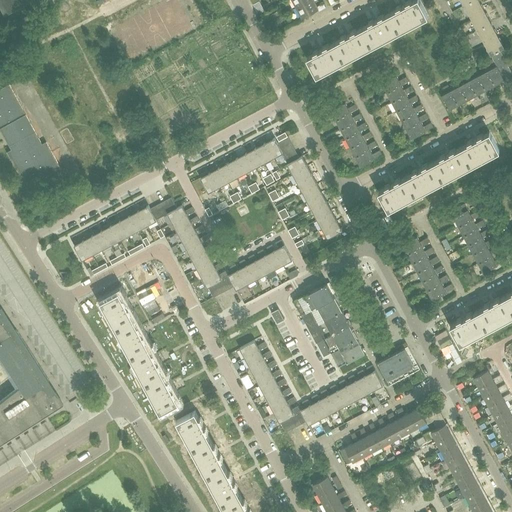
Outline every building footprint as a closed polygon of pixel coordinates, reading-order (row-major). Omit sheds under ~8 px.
[(0,0),(0,8),(3,14),(29,0),(0,0)] [(326,7),(324,3),(317,6),(314,0),(315,0),(307,0),(297,6),(302,17),(318,8),(320,10),(326,7)] [(419,0),(413,0),(402,6),(390,12),(400,30),(428,16),(419,0)] [(472,0),(464,4),(472,18),(478,15),(477,11),(483,8),(479,0),(472,0)] [(472,18),(477,29),(491,22),(483,8),(477,11),(478,15),(472,18)] [(390,12),(378,19),(363,27),(372,45),(400,30),(390,12)] [(23,22),(31,18),(29,14),(21,18),(23,22)] [(477,29),(485,43),(492,40),(490,36),(496,32),(491,22),(477,29)] [(363,27),(346,36),(335,42),(345,60),(372,45),(363,27)] [(491,54),(500,49),(504,47),(496,32),(490,36),(492,40),(485,43),(491,54)] [(430,52),(446,43),(441,34),(425,43),(430,52)] [(335,42),(319,50),(307,57),(317,75),(345,60),(335,42)] [(434,60),(450,52),(446,43),(430,52),(434,60)] [(491,54),(493,58),(497,66),(506,61),(500,49),(491,54)] [(455,60),(450,52),(434,60),(439,69),(455,60)] [(459,68),(455,60),(439,69),(443,77),(459,68)] [(509,66),(506,61),(497,66),(500,71),(509,66)] [(511,71),(509,66),(500,71),(502,76),(511,71)] [(464,77),(459,68),(443,77),(448,86),(464,77)] [(383,88),(399,79),(394,70),(378,79),(383,88)] [(505,81),(511,76),(511,71),(502,76),(504,79),(505,81)] [(468,85),(464,77),(448,86),(452,94),(468,85)] [(399,79),(383,88),(388,96),(404,87),(399,79)] [(0,129),(10,149),(6,151),(29,192),(59,175),(56,169),(60,167),(46,140),(41,143),(9,83),(0,87),(0,129)] [(473,94),(468,85),(452,94),(457,103),(473,94)] [(404,87),(388,96),(392,104),(408,96),(404,87)] [(461,111),(478,103),(473,94),(457,103),(461,111)] [(408,96),(392,104),(397,113),(413,104),(408,96)] [(336,106),(360,163),(384,153),(381,146),(375,149),(373,144),(378,142),(376,137),(368,140),(366,135),(373,132),(371,128),(364,131),(362,125),(367,123),(366,119),(360,121),(358,116),(363,114),(361,110),(354,113),(349,101),(336,106)] [(413,104),(397,113),(401,121),(417,113),(413,104)] [(312,106),(312,108),(310,109),(310,116),(319,115),(318,108),(316,108),(316,106),(312,106)] [(331,115),(335,124),(340,122),(336,113),(331,115)] [(417,113),(401,121),(406,130),(422,121),(417,113)] [(422,121),(406,130),(410,139),(427,130),(422,121)] [(283,152),(280,146),(277,141),(275,137),(271,130),(267,132),(270,139),(266,142),(265,142),(273,157),(282,152),(283,152)] [(285,132),(277,136),(279,141),(288,136),(285,132)] [(499,150),(494,139),(489,132),(462,146),(472,164),(499,150)] [(73,133),(67,135),(72,147),(78,144),(73,133)] [(261,144),(257,147),(256,147),(264,162),(273,157),(265,142),(266,142),(262,135),(258,137),(261,144)] [(279,141),(277,141),(280,146),(290,140),(288,136),(279,141)] [(252,149),(247,152),(255,166),(264,162),(256,147),(257,147),(253,140),(249,142),(252,149)] [(290,140),(280,146),(283,152),(293,146),(290,140)] [(243,154),(238,157),(246,171),(255,166),(247,152),(244,145),(240,147),(243,154)] [(296,152),(293,146),(283,152),(282,152),(285,158),(296,152)] [(462,146),(434,161),(444,179),(472,164),(462,146)] [(234,159),(229,161),(229,162),(237,176),(246,171),(238,157),(234,150),(230,152),(234,159)] [(299,157),(296,152),(285,158),(288,163),(299,157)] [(225,164),(220,166),(220,167),(227,181),(237,176),(229,162),(229,161),(225,155),(221,157),(225,164)] [(303,155),(299,157),(288,163),(293,173),(308,165),(315,161),(312,157),(306,161),(303,155)] [(215,169),(211,171),(218,186),(227,181),(220,167),(220,166),(216,160),(212,162),(215,169)] [(434,161),(418,170),(406,176),(416,194),(444,179),(434,161)] [(203,167),(207,174),(201,177),(209,191),(218,186),(211,171),(207,164),(203,167)] [(298,182),(313,174),(320,170),(317,166),(310,170),(308,165),(293,173),(298,182)] [(511,180),(511,168),(497,177),(501,186),(511,180)] [(318,183),(325,180),(322,175),(315,179),(313,174),(298,182),(303,191),(317,183),(318,183)] [(389,209),(416,194),(406,176),(379,191),(389,209)] [(511,190),(511,180),(501,186),(506,194),(511,190)] [(322,193),(329,189),(330,189),(327,185),(320,188),(318,183),(317,183),(303,191),(308,200),(322,192),(322,193)] [(327,202),(334,198),(332,194),(325,198),(322,193),(322,192),(308,200),(313,209),(327,201),(327,202)] [(171,197),(166,200),(171,210),(177,207),(171,197)] [(147,224),(156,219),(150,208),(148,205),(145,198),(141,200),(144,207),(140,209),(139,210),(147,224)] [(168,212),(171,210),(166,200),(160,203),(166,214),(168,212)] [(332,211),(339,207),(337,203),(330,207),(327,202),(327,201),(313,209),(317,218),(332,211)] [(135,212),(130,214),(130,215),(138,229),(147,224),(139,210),(140,209),(136,203),(132,205),(135,212)] [(161,216),(166,214),(160,203),(155,205),(161,216)] [(183,204),(177,207),(171,210),(168,212),(173,222),(188,214),(195,210),(193,206),(186,210),(183,204)] [(455,222),(471,213),(466,204),(450,213),(455,222)] [(156,219),(161,216),(155,205),(150,208),(156,219)] [(126,217),(121,219),(121,220),(128,234),(138,229),(130,215),(130,214),(127,207),(122,210),(126,217)] [(337,220),(344,216),(342,212),(335,216),(332,211),(317,218),(322,227),(337,220)] [(117,222),(112,224),(119,239),(128,234),(121,220),(121,219),(117,212),(113,215),(117,222)] [(471,213),(455,222),(459,230),(476,221),(471,213)] [(190,219),(188,214),(173,222),(178,231),(193,223),(200,220),(197,215),(190,219)] [(107,227),(103,229),(102,229),(110,244),(119,239),(112,224),(108,218),(104,220),(107,227)] [(342,229),(349,226),(347,221),(340,225),(337,220),(322,227),(327,237),(342,229)] [(476,221),(459,230),(464,238),(480,230),(476,221)] [(98,232),(93,234),(101,249),(110,244),(102,229),(103,229),(99,222),(95,225),(98,232)] [(195,228),(193,223),(178,231),(183,240),(197,232),(198,232),(205,229),(202,224),(195,228)] [(89,236),(84,239),(92,254),(101,249),(93,234),(90,227),(86,229),(89,236)] [(480,230),(464,238),(469,247),(485,238),(480,230)] [(75,244),(82,259),(92,254),(84,239),(81,232),(76,234),(80,241),(75,244)] [(200,237),(198,232),(197,232),(183,240),(188,249),(202,241),(202,242),(210,238),(207,234),(200,237)] [(485,238),(469,247),(473,255),(489,247),(485,238)] [(280,246),(275,249),(282,264),(292,259),(284,244),(282,239),(276,242),(278,244),(279,244),(280,246)] [(207,251),(214,247),(212,243),(205,246),(202,242),(202,241),(188,249),(193,258),(207,250),(207,251)] [(171,246),(174,252),(180,250),(176,243),(171,246)] [(271,251),(266,254),(273,269),(282,264),(275,249),(273,244),(267,247),(268,249),(270,250),(271,251)] [(489,247),(473,255),(478,264),(494,255),(489,247)] [(262,256),(257,259),(256,259),(264,273),(273,269),(266,254),(264,249),(258,252),(259,254),(261,255),(262,256)] [(217,252),(210,256),(207,251),(207,250),(193,258),(198,267),(212,259),(212,260),(219,256),(217,252)] [(252,261),(248,264),(247,264),(255,278),(264,273),(256,259),(257,259),(254,254),(249,257),(250,259),(251,259),(252,261)] [(494,255),(478,264),(482,273),(498,264),(494,255)] [(215,265),(212,260),(212,259),(198,267),(202,276),(217,269),(224,265),(222,261),(215,265)] [(239,262),(240,262),(241,264),(242,264),(243,266),(238,269),(246,283),(255,278),(247,264),(248,264),(245,259),(239,262)] [(229,274),(235,285),(237,288),(246,283),(238,269),(236,264),(230,266),(232,269),(233,269),(234,271),(229,274)] [(227,270),(219,273),(217,269),(202,276),(208,286),(213,283),(219,280),(224,277),(229,274),(227,270)] [(229,288),(235,285),(229,274),(224,277),(229,288)] [(224,291),(229,288),(224,277),(219,280),(224,291)] [(219,293),(224,291),(219,280),(213,283),(219,293)] [(91,286),(95,295),(101,293),(100,290),(104,288),(102,282),(91,286)] [(294,300),(301,314),(335,296),(327,282),(294,300)] [(208,286),(213,296),(219,293),(213,283),(208,286)] [(428,284),(422,287),(428,297),(433,294),(428,284)] [(130,308),(127,304),(127,303),(126,304),(119,290),(101,300),(116,328),(134,318),(129,309),(130,308)] [(494,301),(490,303),(489,303),(490,304),(478,310),(488,328),(511,315),(511,306),(506,295),(495,301),(494,301)] [(301,314),(309,327),(342,310),(335,296),(301,314)] [(278,307),(271,311),(277,322),(284,318),(278,307)] [(0,318),(0,315),(2,314),(0,310),(0,442),(14,433),(33,421),(45,413),(56,406),(48,394),(46,391),(50,389),(47,385),(44,387),(42,384),(49,380),(16,329),(10,333),(8,330),(11,328),(9,324),(5,327),(0,318)] [(350,324),(342,310),(309,327),(316,342),(350,324)] [(467,315),(462,318),(450,325),(460,343),(488,328),(478,310),(467,316),(467,315)] [(145,336),(142,331),(141,331),(134,318),(116,328),(131,356),(149,346),(144,336),(145,336)] [(357,337),(350,324),(316,342),(324,356),(331,352),(357,337)] [(365,352),(357,337),(331,352),(339,366),(365,352)] [(267,346),(265,341),(258,345),(255,339),(240,347),(245,357),(260,349),(267,346)] [(420,368),(408,345),(393,354),(405,376),(420,368)] [(159,364),(157,359),(156,359),(149,346),(131,356),(145,383),(164,373),(159,364)] [(265,358),(272,354),(270,350),(263,354),(260,349),(245,357),(250,366),(265,358)] [(378,362),(390,384),(405,376),(393,354),(378,362)] [(270,367),(277,364),(275,359),(267,363),(265,358),(250,366),(255,375),(270,367)] [(375,369),(372,364),(367,367),(369,371),(370,370),(371,372),(366,374),(365,374),(373,389),(383,384),(375,369)] [(275,376),(282,373),(279,368),(272,372),(270,367),(255,375),(260,384),(275,376)] [(485,370),(474,376),(479,386),(493,378),(491,373),(494,372),(491,367),(490,368),(485,370)] [(361,377),(357,379),(356,379),(364,394),(373,389),(365,374),(366,374),(363,369),(358,372),(359,376),(361,375),(361,377)] [(173,389),(170,384),(164,373),(145,383),(160,411),(179,401),(172,389),(173,389)] [(352,381),(347,384),(355,399),(364,394),(356,379),(357,379),(354,374),(349,377),(350,380),(351,379),(352,381)] [(280,386),(287,382),(284,378),(277,381),(275,376),(260,384),(265,393),(279,385),(280,386)] [(493,378),(479,386),(484,395),(498,387),(496,383),(499,381),(496,376),(493,378)] [(347,384),(345,379),(339,382),(341,386),(343,385),(343,386),(338,389),(346,404),(355,399),(347,384)] [(334,391),(329,394),(337,408),(346,404),(338,389),(335,384),(330,387),(332,390),(333,390),(334,391)] [(285,395),(292,391),(289,387),(282,390),(280,386),(279,385),(265,393),(270,402),(284,394),(285,395)] [(498,387),(484,395),(489,404),(503,396),(501,392),(504,390),(501,386),(498,387)] [(324,396),(320,399),(327,413),(337,408),(329,394),(326,389),(321,392),(322,395),(324,395),(324,396)] [(290,404),(297,400),(294,396),(287,400),(285,395),(284,394),(270,402),(275,411),(289,404),(290,404)] [(315,401),(311,404),(318,418),(327,413),(320,399),(317,394),(312,397),(314,400),(315,400),(315,401)] [(503,396),(489,404),(493,413),(508,405),(506,401),(509,400),(506,395),(503,396)] [(306,406),(301,409),(307,420),(309,423),(318,418),(311,404),(308,399),(303,402),(304,405),(305,404),(306,406)] [(435,402),(425,407),(428,412),(438,407),(435,402)] [(290,415),(295,413),(301,409),(299,405),(292,409),(290,404),(289,404),(275,411),(280,421),(285,418),(290,415)] [(508,405),(493,413),(498,422),(511,414),(511,413),(511,410),(511,409),(511,405),(511,404),(508,405)] [(420,410),(419,407),(409,412),(417,426),(427,421),(427,423),(433,421),(431,417),(428,412),(425,407),(420,410)] [(440,412),(438,407),(428,412),(431,417),(440,412)] [(301,409),(295,413),(301,423),(307,420),(301,409)] [(205,426),(202,422),(202,421),(201,422),(195,410),(177,420),(192,448),(210,438),(204,427),(205,426)] [(408,431),(417,426),(409,412),(400,417),(408,431)] [(443,417),(440,412),(431,417),(433,421),(433,422),(443,417)] [(296,426),(301,423),(295,413),(290,415),(296,426)] [(511,414),(498,422),(503,431),(511,426),(511,414)] [(290,415),(285,418),(291,429),(296,426),(290,415)] [(399,436),(408,431),(400,417),(391,422),(399,436)] [(436,428),(445,423),(446,422),(443,417),(433,422),(436,428)] [(286,432),(291,429),(285,418),(280,421),(286,432)] [(391,422),(382,427),(390,441),(399,436),(391,422)] [(450,432),(445,423),(436,428),(431,431),(436,440),(450,432)] [(511,426),(503,431),(508,440),(511,438),(511,426)] [(382,427),(373,432),(380,446),(390,441),(382,427)] [(371,451),(380,446),(373,432),(364,436),(371,451)] [(436,440),(441,449),(455,442),(450,432),(436,440)] [(362,456),(371,451),(364,436),(355,441),(362,456)] [(219,454),(217,449),(216,449),(210,438),(192,448),(207,476),(225,466),(219,454)] [(347,463),(352,460),(353,461),(362,456),(355,441),(345,446),(345,447),(340,450),(347,463)] [(441,449),(446,458),(460,451),(455,442),(441,449)] [(446,458),(451,468),(465,460),(460,451),(446,458)] [(451,468),(456,477),(470,469),(465,460),(451,468)] [(234,482),(232,477),(231,477),(225,466),(207,476),(221,503),(240,494),(233,482),(234,482)] [(361,468),(364,474),(369,471),(367,466),(361,468)] [(456,477),(460,486),(475,478),(470,469),(456,477)] [(327,475),(313,483),(318,492),(332,485),(327,475)] [(460,486),(465,495),(480,487),(475,478),(460,486)] [(318,492),(323,502),(337,494),(332,485),(318,492)] [(465,495),(470,504),(485,496),(480,487),(465,495)] [(249,509),(246,504),(245,504),(240,494),(221,503),(225,511),(249,511),(248,509),(249,509)] [(323,502),(328,511),(342,503),(337,494),(323,502)] [(470,504),(474,511),(477,511),(490,506),(485,496),(470,504)] [(328,511),(346,511),(342,503),(328,511)]
